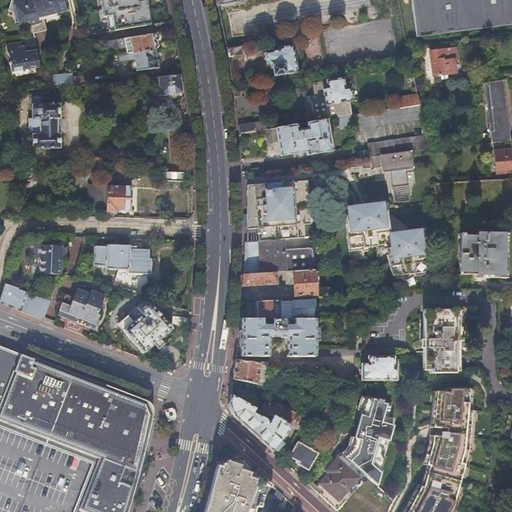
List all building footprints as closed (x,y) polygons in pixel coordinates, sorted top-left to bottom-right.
[(10,0),(8,9),(15,10),(19,27),(31,24),(33,32),(46,29),(44,19),(60,16),(59,12),(67,10),(64,0),(10,0)] [(87,0),(88,3),(85,4),(87,14),(90,13),(90,14),(94,13),(96,24),(99,24),(99,27),(111,24),(111,26),(124,23),(123,18),(125,18),(123,7),(126,7),(124,0),(87,0)] [(511,0),(412,0),(417,34),(511,20),(511,0)] [(153,34),(105,41),(106,49),(117,47),(118,55),(155,50),(155,49),(157,49),(158,46),(158,41),(156,39),(154,39),(153,34)] [(21,41),(6,44),(8,53),(10,52),(11,60),(9,61),(9,65),(11,64),(12,71),(40,67),(36,36),(20,39),(21,41)] [(275,51),(264,53),(266,65),(270,64),(270,69),(271,69),(273,75),(281,73),(281,75),(294,73),(290,46),(281,48),(281,45),(274,47),(275,51)] [(227,50),(228,57),(240,55),(239,47),(227,50)] [(437,51),(429,52),(435,84),(442,83),(441,75),(455,73),(453,60),(457,60),(455,48),(442,50),(442,47),(436,48),(437,51)] [(155,50),(118,55),(119,61),(134,60),(135,71),(157,68),(155,50)] [(51,75),(52,87),(74,85),(73,76),(73,73),(51,75)] [(73,76),(74,85),(86,84),(85,75),(73,76)] [(180,75),(158,77),(160,95),(182,93),(180,75)] [(295,105),(299,125),(324,121),(336,119),(352,116),(350,102),(351,102),(351,100),(350,90),(349,88),(355,87),(353,77),(297,87),(300,104),(295,105)] [(503,80),(484,83),(491,142),(510,140),(503,80)] [(11,92),(0,93),(0,104),(12,103),(11,92)] [(419,105),(418,95),(399,99),(400,108),(419,105)] [(32,119),(28,119),(28,135),(32,135),(32,148),(60,148),(60,133),(57,133),(56,119),(59,119),(59,104),(41,104),(41,96),(32,96),(32,119)] [(422,118),(419,105),(400,108),(352,116),(336,119),(337,124),(345,123),(345,126),(352,125),(352,130),(422,118)] [(238,135),(263,131),(266,131),(264,121),(237,125),(238,135)] [(266,131),(263,131),(265,144),(278,142),(280,156),(306,152),(306,155),(330,151),(324,121),(299,125),(266,131)] [(427,148),(425,134),(368,143),(369,149),(358,151),(359,157),(369,156),(380,154),(410,150),(411,150),(427,148)] [(511,149),(494,150),(494,173),(511,171),(511,149)] [(414,172),(411,150),(410,150),(380,154),(381,167),(382,172),(390,171),(392,187),(408,185),(406,173),(414,172)] [(380,154),(369,156),(371,168),(381,167),(380,154)] [(107,170),(108,170),(107,159),(92,159),(92,171),(107,170)] [(183,173),(164,172),(164,181),(183,182),(183,173)] [(50,185),(50,187),(50,189),(51,190),(52,192),(54,193),(56,193),(66,193),(66,179),(56,179),(55,180),(53,180),(52,182),(51,183),(50,185)] [(282,239),(304,237),(303,224),(310,224),(307,180),(280,182),(280,180),(266,181),(266,184),(247,185),(247,229),(257,228),(258,241),(282,239)] [(87,209),(106,209),(106,186),(87,186),(87,209)] [(106,209),(106,213),(117,213),(117,211),(130,211),(131,187),(106,186),(106,209)] [(372,231),(370,209),(369,205),(369,206),(360,208),(360,206),(347,208),(348,216),(344,217),(346,233),(372,231)] [(387,211),(383,212),(382,206),(370,209),(372,231),(346,233),(346,234),(348,250),(356,249),(356,247),(362,247),(362,248),(363,248),(376,246),(378,246),(377,244),(385,243),(386,249),(386,255),(387,258),(391,271),(400,270),(400,275),(414,273),(414,271),(425,270),(426,249),(424,238),(420,239),(419,231),(407,232),(408,234),(402,235),(401,233),(390,234),(389,228),(387,211)] [(460,233),(458,271),(475,272),(475,274),(502,275),(504,234),(476,233),(476,236),(463,236),(463,233),(460,233)] [(244,242),(242,273),(285,270),(292,270),(314,269),(313,251),(312,249),(310,247),(308,247),(283,248),(282,239),(258,241),(244,242)] [(64,248),(60,248),(60,246),(34,244),(33,258),(40,259),(38,274),(58,276),(60,260),(63,260),(64,248)] [(94,247),(94,266),(105,267),(105,270),(127,270),(127,275),(142,275),(142,274),(150,274),(151,259),(148,259),(148,250),(129,249),(130,246),(106,245),(106,247),(94,247)] [(314,269),(292,270),(294,296),(315,295),(315,284),(314,269)] [(242,273),(242,286),(280,284),(280,280),(286,280),(285,270),(242,273)] [(361,294),(380,293),(378,280),(368,281),(368,283),(361,283),(361,294)] [(50,300),(5,284),(0,301),(0,303),(42,320),(50,300)] [(94,330),(103,306),(104,302),(102,301),(104,296),(91,290),(90,294),(78,290),(74,299),(68,297),(60,317),(94,330)] [(257,318),(291,318),(291,307),(315,305),(314,297),(256,301),(257,318)] [(144,303),(117,324),(141,354),(171,331),(149,304),(147,306),(144,303)] [(460,372),(460,368),(460,350),(456,350),(456,342),(464,342),(464,336),(464,307),(422,308),(423,336),(420,337),(420,346),(423,346),(423,369),(429,369),(429,372),(460,372)] [(172,324),(189,325),(190,317),(173,316),(172,324)] [(320,329),(314,329),(314,318),(291,318),(257,318),(253,318),(240,318),(241,356),(267,356),(267,338),(272,336),(281,336),(286,337),(286,356),(314,356),(314,347),(314,338),(320,337),(320,329)] [(0,346),(0,426),(92,461),(73,511),(125,511),(138,469),(151,414),(143,401),(0,346)] [(383,355),(361,355),(361,379),(395,379),(395,367),(393,367),(393,355),(383,355)] [(236,359),(233,379),(254,382),(255,377),(265,378),(267,378),(268,377),(268,375),(268,374),(267,372),(266,372),(267,363),(236,359)] [(405,511),(447,511),(454,501),(458,485),(461,476),(467,451),(471,409),(467,409),(469,388),(449,388),(449,391),(445,391),(436,390),(433,427),(432,435),(432,442),(426,464),(429,465),(422,486),(420,485),(405,511)] [(288,436),(293,427),(260,410),(230,394),(228,405),(233,416),(272,452),(282,439),(285,434),(288,436)] [(361,410),(365,412),(369,399),(366,398),(361,410)] [(260,410),(293,427),(299,430),(303,433),(304,433),(308,426),(295,419),(297,414),(268,399),(266,400),(260,410)] [(345,457),(354,465),(361,472),(366,477),(368,479),(380,477),(378,475),(384,452),(387,440),(392,422),(390,421),(384,419),(389,407),(385,406),(386,403),(382,401),(381,404),(369,399),(365,412),(355,438),(357,439),(355,445),(353,449),(345,457)] [(318,401),(312,419),(325,423),(330,405),(318,401)] [(394,409),(389,407),(384,419),(390,421),(394,409)] [(475,409),(471,409),(467,451),(461,476),(464,477),(471,449),(475,409)] [(304,433),(303,433),(298,442),(295,441),(287,455),(297,461),(296,463),(307,469),(316,452),(310,449),(315,439),(304,433)] [(422,463),(426,464),(432,442),(432,435),(428,434),(428,443),(422,463)] [(252,511),(254,510),(258,511),(259,507),(255,506),(259,493),(268,482),(243,459),(241,458),(238,457),(236,457),(229,459),(219,463),(209,500),(205,511),(252,511)] [(324,489),(318,494),(336,511),(346,500),(342,496),(348,490),(347,488),(361,472),(354,465),(350,469),(336,457),(324,470),(327,473),(318,483),(324,489)] [(420,485),(422,486),(429,465),(426,464),(420,485)] [(346,500),(336,511),(337,511),(386,511),(388,511),(389,508),(380,499),(384,494),(368,479),(366,477),(346,500)] [(401,511),(405,511),(420,485),(416,484),(401,511)] [(447,511),(451,511),(457,502),(462,486),(458,485),(454,501),(447,511)]
